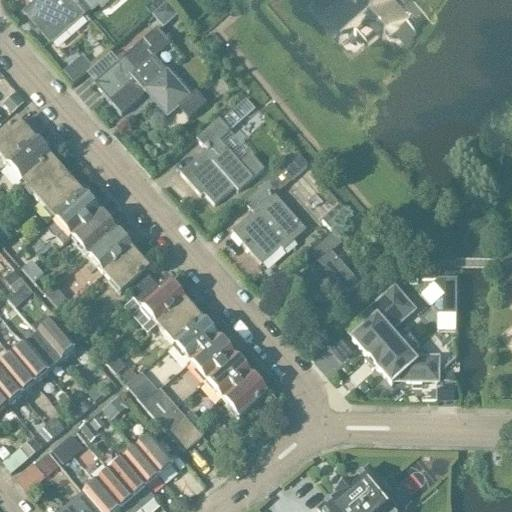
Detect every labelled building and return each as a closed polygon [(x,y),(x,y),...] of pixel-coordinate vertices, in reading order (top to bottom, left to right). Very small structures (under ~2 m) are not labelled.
[(25,0),(32,8),(23,16),(49,46),(83,16),(75,8),(76,7),(69,0),(25,0)] [(69,0),(76,7),(79,10),(84,7),(91,15),(98,10),(100,13),(115,0),(69,0)] [(332,0),(318,13),(340,38),(353,27),(367,43),(380,32),(383,36),(393,26),(404,39),(416,29),(416,28),(405,17),(409,13),(397,0),(332,0)] [(413,0),(406,0),(404,2),(413,13),(420,7),(413,0)] [(162,31),(177,18),(167,5),(152,18),(162,31)] [(153,62),(169,48),(154,31),(91,87),(120,119),(145,96),(167,121),(177,111),(188,124),(206,107),(195,94),(188,100),(153,62)] [(75,81),(84,73),(75,63),(66,71),(75,81)] [(23,106),(15,97),(3,108),(11,117),(23,106)] [(206,154),(180,176),(200,200),(203,197),(213,209),(234,191),(237,194),(252,182),(262,172),(250,158),(249,158),(228,134),(218,122),(195,142),(206,154)] [(0,161),(5,168),(32,144),(15,125),(0,138),(0,161)] [(21,186),(48,162),(32,144),(5,168),(21,186)] [(38,205),(65,181),(48,162),(21,186),(38,205)] [(272,199),(291,182),(282,172),(267,186),(244,207),(253,218),(232,236),(259,268),(279,250),(281,253),(303,234),(272,199)] [(54,223),(81,199),(65,181),(38,205),(54,223)] [(70,241),(96,217),(81,199),(54,223),(70,241)] [(86,259),(113,235),(96,217),(70,241),(86,259)] [(0,248),(1,250),(10,242),(4,234),(0,238),(0,248)] [(103,278),(129,254),(113,235),(86,259),(103,278)] [(330,256),(341,246),(332,236),(308,257),(316,266),(283,295),(304,318),(325,300),(335,312),(360,290),(330,256)] [(143,276),(146,273),(129,254),(103,278),(119,297),(124,293),(131,302),(151,284),(143,276)] [(26,279),(36,270),(31,265),(22,273),(26,279)] [(33,287),(43,278),(36,270),(26,279),(33,287)] [(511,273),(502,274),(502,286),(511,285),(511,273)] [(4,282),(11,290),(20,283),(13,274),(4,282)] [(443,299),(431,311),(437,317),(455,317),(455,283),(437,283),(433,287),(443,299)] [(166,287),(159,294),(151,284),(131,302),(156,330),(183,306),(166,287)] [(53,290),(44,298),(54,310),(64,301),(53,290)] [(413,313),(393,292),(346,333),(353,341),(351,343),(390,387),(398,380),(403,385),(435,384),(435,358),(419,360),(413,366),(388,336),(413,313)] [(15,296),(7,304),(14,312),(22,304),(15,296)] [(59,316),(69,307),(64,301),(54,310),(59,316)] [(172,348),(199,324),(183,306),(156,330),(172,348)] [(8,313),(3,307),(0,309),(0,319),(0,320),(8,313)] [(66,323),(75,314),(69,307),(59,316),(66,323)] [(73,355),(49,327),(44,321),(31,331),(36,338),(36,339),(59,366),(73,355)] [(188,366),(215,342),(199,324),(172,348),(188,366)] [(47,377),(59,366),(36,339),(23,350),(47,377)] [(204,384),(231,361),(215,342),(188,366),(204,384)] [(34,388),(47,377),(23,350),(11,360),(34,388)] [(108,372),(118,363),(113,357),(103,366),(108,372)] [(0,374),(21,399),(34,388),(11,360),(0,369),(0,374)] [(221,403),(247,379),(231,361),(204,384),(221,403)] [(115,379),(125,370),(118,363),(108,372),(115,379)] [(0,374),(0,400),(8,410),(21,399),(0,374)] [(238,422),(264,398),(247,379),(221,403),(238,422)] [(95,406),(109,395),(101,385),(88,396),(95,406)] [(140,408),(150,400),(145,394),(136,403),(140,408)] [(72,407),(81,417),(89,411),(79,400),(72,407)] [(147,416),(157,407),(150,400),(140,408),(147,416)] [(109,424),(125,411),(116,401),(101,414),(109,424)] [(74,423),(81,417),(72,407),(65,412),(74,423)] [(190,415),(183,421),(192,430),(198,425),(190,415)] [(44,426),(55,439),(63,433),(52,420),(44,426)] [(96,435),(103,430),(95,420),(88,425),(96,435)] [(192,448),(200,440),(192,430),(183,421),(175,428),(192,448)] [(89,441),(96,435),(88,425),(81,431),(89,441)] [(49,444),(55,439),(44,426),(38,431),(49,444)] [(182,456),(192,448),(175,428),(166,437),(182,456)] [(73,460),(81,453),(71,439),(61,447),(73,460)] [(27,462),(41,450),(34,441),(19,452),(27,462)] [(158,482),(171,471),(147,443),(134,454),(158,482)] [(62,469),(73,460),(61,447),(52,455),(62,469)] [(145,493),(158,482),(134,454),(121,465),(145,493)] [(44,482),(58,471),(47,459),(35,469),(35,470),(17,485),(25,495),(43,481),(44,482)] [(121,465),(109,476),(132,504),(138,511),(142,511),(153,503),(145,493),(121,465)] [(389,484),(382,490),(367,472),(350,487),(348,485),(333,497),(334,499),(319,511),(402,511),(409,507),(389,484)] [(109,476),(95,487),(116,511),(138,511),(132,504),(109,476)] [(94,511),(116,511),(95,487),(82,498),(94,511)] [(94,511),(82,498),(66,511),(94,511)]
